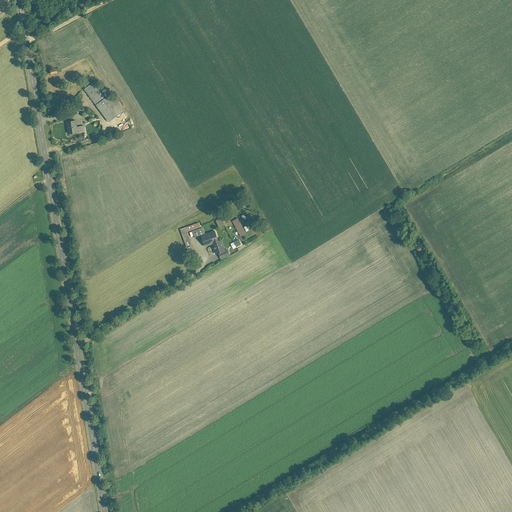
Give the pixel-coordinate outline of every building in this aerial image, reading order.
[(98,82),(86,90),(97,106),(109,97),(98,82)] [(109,97),(97,106),(109,121),(125,109),(114,94),(109,97)] [(78,133),(86,132),(85,125),(77,125),(77,121),(67,122),(69,134),(78,133)] [(218,220),(221,228),(226,226),(223,218),(218,220)] [(233,221),(240,236),(246,233),(239,218),(233,221)] [(199,221),(181,229),(187,247),(193,244),(189,233),(201,228),(199,221)] [(226,250),(220,231),(202,237),(205,246),(214,243),(218,255),(220,254),(221,259),(231,256),(229,249),(226,250)] [(233,244),(236,248),(243,244),(240,240),(233,244)]
